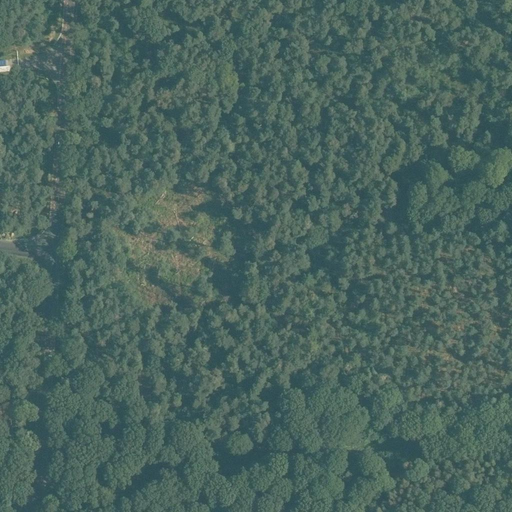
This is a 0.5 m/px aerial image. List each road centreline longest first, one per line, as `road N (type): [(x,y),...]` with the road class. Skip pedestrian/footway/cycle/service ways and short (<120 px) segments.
road 1 (tertiary): [(34,511),(70,0)]
road 2 (track): [(511,430),(40,501)]
